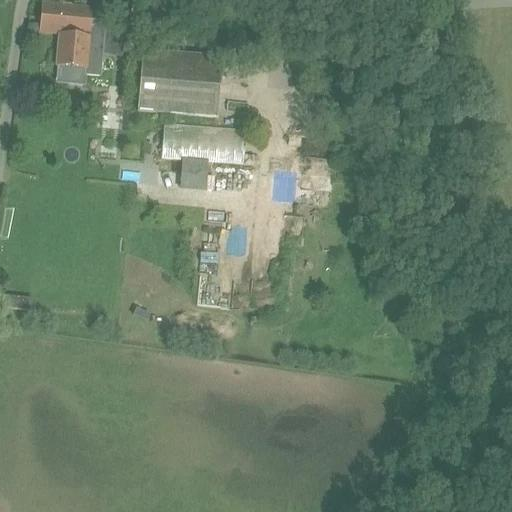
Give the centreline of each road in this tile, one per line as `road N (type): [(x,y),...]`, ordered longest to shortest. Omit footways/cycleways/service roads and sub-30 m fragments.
road 1 (unclassified): [(278,0),(511,0)]
road 2 (unclassified): [(0,168),(26,0)]
